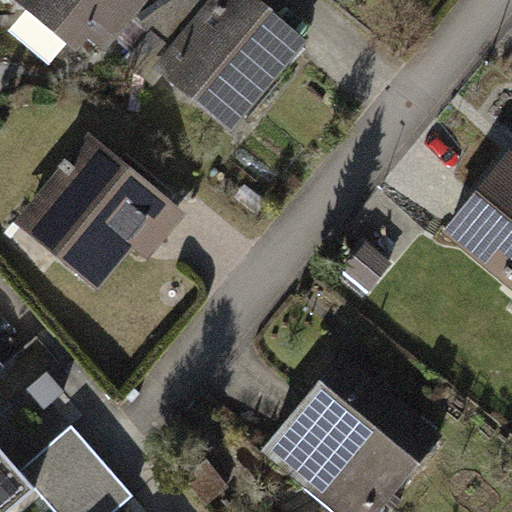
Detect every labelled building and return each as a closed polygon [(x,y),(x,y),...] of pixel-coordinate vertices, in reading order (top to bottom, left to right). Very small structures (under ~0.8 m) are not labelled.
[(31,0),(29,3),(34,7),(28,12),(28,28),(54,49),(70,47),(86,29),(107,46),(132,17),(156,36),(185,0),(31,0)] [(304,42),(253,0),(228,0),(222,8),(211,0),(185,0),(156,36),(181,57),(168,72),(232,127),(304,42)] [(73,177),(40,217),(68,240),(58,252),(98,285),(146,228),(159,240),(180,215),(98,147),(77,171),(69,164),(64,170),(73,177)] [(511,158),(454,231),(511,280),(511,158)] [(392,268),(369,247),(348,271),(371,291),(392,268)] [(381,511),(440,441),(345,362),(273,448),(314,482),(308,490),(335,511),(381,511)] [(47,409),(67,392),(49,372),(30,389),(47,409)] [(0,511),(12,511),(39,490),(0,446),(0,511)] [(89,458),(44,497),(56,511),(119,511),(129,504),(89,458)]
